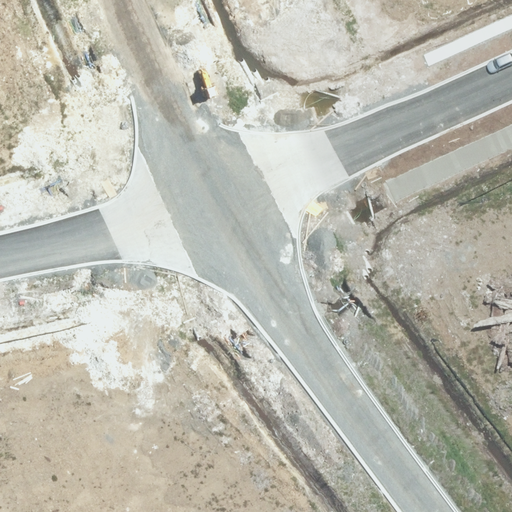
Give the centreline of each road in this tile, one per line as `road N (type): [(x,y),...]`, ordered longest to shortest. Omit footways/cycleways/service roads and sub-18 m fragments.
road 1 (unknown): [(134,0),(252,271),(421,511)]
road 2 (unknown): [(511,71),(224,206),(0,255)]
